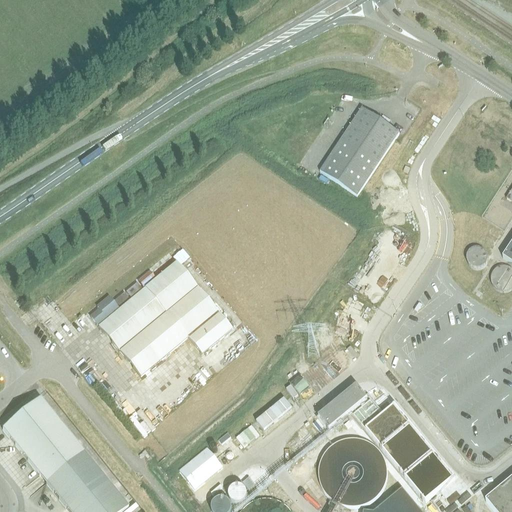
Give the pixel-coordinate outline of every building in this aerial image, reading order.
[(363,110),(320,174),(357,198),(398,137),(400,135),(363,110)] [(468,258),(467,261),(468,265),(471,269),(474,271),(478,271),(482,270),(486,267),(488,264),(488,260),(487,256),(484,253),(480,251),(476,250),(473,252),(470,254),(468,258)] [(141,378),(187,340),(201,356),(232,331),(176,264),(119,311),(109,298),(97,308),(99,311),(90,318),(98,328),(99,328),(141,378)] [(511,270),(509,269),(504,268),(500,269),(495,271),(492,275),(491,279),(491,284),(493,288),(497,292),(501,293),(506,294),(510,292),(511,290),(511,270)] [(86,309),(68,321),(72,326),(89,315),(86,309)] [(84,320),(78,325),(85,333),(91,327),(84,320)] [(243,354),(256,345),(253,341),(240,350),(243,354)] [(227,349),(208,365),(215,373),(234,357),(227,349)] [(131,369),(127,372),(135,382),(139,378),(131,369)] [(150,388),(158,382),(151,372),(143,379),(150,388)] [(382,390),(352,414),(426,506),(456,482),(382,390)] [(162,405),(165,410),(185,397),(182,393),(162,405)] [(2,431),(46,485),(68,511),(124,511),(128,509),(84,455),(40,400),(2,431)] [(160,436),(171,426),(154,408),(143,418),(160,436)] [(228,435),(219,443),(222,446),(231,439),(228,435)] [(208,451),(180,474),(195,492),(223,470),(208,451)] [(243,485),(249,492),(255,487),(249,479),(243,485)] [(511,511),(511,480),(486,502),(494,511),(511,511)] [(239,489),(235,489),(232,491),(230,494),(229,497),(229,501),(231,504),(234,506),(238,507),(242,506),(245,504),(247,501),(247,498),(247,494),(244,491),(242,489),(239,489)] [(419,511),(403,492),(378,511),(419,511)] [(213,507),(212,511),(232,511),(232,507),(229,504),(226,502),(222,501),(218,502),(215,504),(213,507)]
